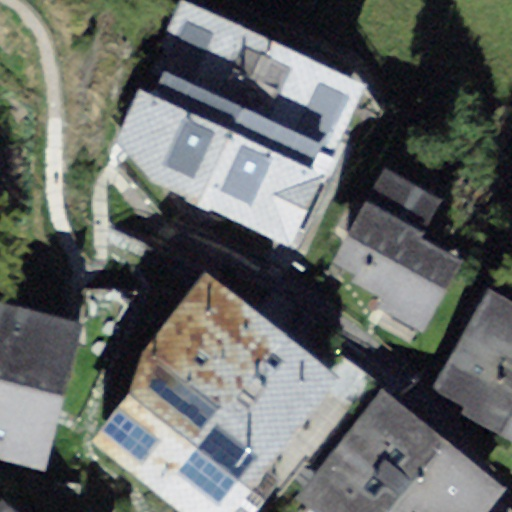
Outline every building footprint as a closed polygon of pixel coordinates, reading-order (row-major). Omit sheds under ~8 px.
[(193,0),(119,151),(280,230),(356,77),(200,0),(193,0)] [(387,164),(319,286),(406,334),(447,261),(418,245),(445,196),(387,164)] [(101,417),(222,511),(234,511),(338,381),(209,280),(101,417)] [(511,301),(487,285),(435,391),(511,438),(511,301)] [(0,451),(45,465),(85,327),(0,301),(0,451)] [(292,501),(306,511),(398,511),(450,449),(381,392),(292,501)] [(0,511),(19,511),(0,499),(0,511)]
